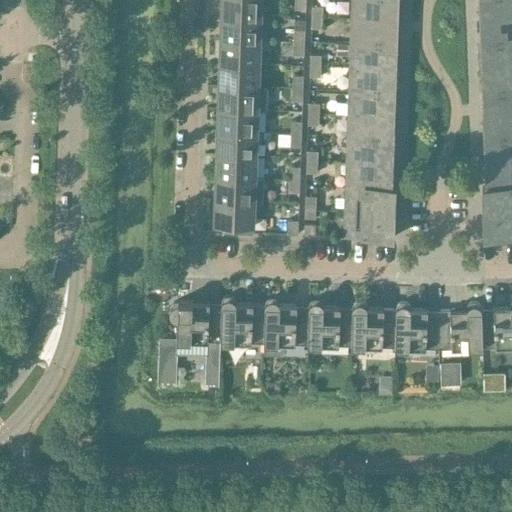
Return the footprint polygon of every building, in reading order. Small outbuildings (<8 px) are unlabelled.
[(259,17),(259,0),(221,0),(221,15),(259,17)] [(305,9),(305,0),(294,0),(294,8),(305,9)] [(511,26),(511,0),(478,2),(479,28),(511,26)] [(396,28),(397,6),(352,4),(351,27),(396,28)] [(322,6),(311,5),(311,16),(321,17),(322,6)] [(258,40),(259,17),(221,15),(221,38),(258,40)] [(321,28),(321,17),(311,16),(310,27),(321,28)] [(511,51),(511,26),(479,28),(480,53),(511,51)] [(395,53),(396,28),(351,27),(350,52),(395,53)] [(304,41),(304,29),(293,28),(293,41),(304,41)] [(257,63),(258,40),(221,38),(220,61),(257,63)] [(303,54),(304,41),(293,41),(292,54),(303,54)] [(511,75),(511,51),(480,53),(481,77),(511,75)] [(394,81),(395,53),(350,52),(349,79),(394,81)] [(320,54),(309,53),(309,65),(320,65),(320,54)] [(256,86),(257,63),(220,61),(219,84),(256,86)] [(319,76),(320,65),(309,65),(309,75),(319,76)] [(302,87),(303,74),(292,74),(291,87),(302,87)] [(511,100),(511,75),(481,77),(482,102),(511,100)] [(393,106),(394,81),(349,79),(348,105),(393,106)] [(266,86),(256,86),(219,84),(218,107),(256,108),(265,109),(266,86)] [(302,100),(302,87),(291,87),(291,100),(302,100)] [(511,126),(511,100),(482,102),(483,127),(511,126)] [(319,102),(308,102),(307,113),(318,113),(319,102)] [(392,130),(393,106),(348,105),(347,128),(392,130)] [(255,131),(256,108),(218,107),(217,130),(255,131)] [(318,124),(318,113),(307,113),(307,124),(318,124)] [(301,133),(301,120),(290,120),(290,132),(301,133)] [(511,150),(511,126),(483,127),(484,152),(511,150)] [(392,155),(392,130),(347,128),(347,154),(392,155)] [(255,132),(255,131),(217,130),(217,153),(254,154),(254,143),(260,143),(260,132),(255,132)] [(300,146),(301,133),(290,132),(289,145),(300,146)] [(317,150),(306,150),(306,161),(316,161),(317,150)] [(511,173),(511,150),(484,152),(484,175),(511,173)] [(253,177),(254,154),(217,153),(216,175),(253,177)] [(391,180),(392,155),(347,154),(346,178),(391,180)] [(316,172),(316,161),(306,161),(305,172),(316,172)] [(299,178),(299,165),(289,165),(288,178),(299,178)] [(511,195),(511,173),(484,175),(485,186),(481,186),(482,196),(511,195)] [(263,177),(253,177),(216,175),(215,198),(252,199),(262,200),(263,177)] [(299,191),(299,178),(288,178),(288,191),(299,191)] [(394,196),(394,186),(391,186),(391,180),(346,178),(345,195),(394,196)] [(315,195),(304,195),(304,206),(315,206),(315,195)] [(393,213),(394,196),(345,195),(345,211),(393,213)] [(511,212),(511,195),(482,196),(482,213),(511,212)] [(251,232),(252,199),(215,198),(214,222),(231,223),(231,231),(251,232)] [(315,217),(315,206),(304,206),(304,217),(315,217)] [(392,237),(393,213),(345,211),(344,235),(392,237)] [(511,235),(511,212),(482,213),(483,237),(511,235)] [(297,233),(297,219),(287,219),(286,233),(297,233)] [(314,234),(314,223),(303,223),(303,234),(314,234)] [(263,341),(264,303),(235,302),(235,300),(234,299),(234,297),(233,296),(231,295),(230,295),(229,294),(227,294),(226,294),(224,295),(223,296),(222,297),(221,298),(220,299),(220,301),(219,340),(263,341)] [(307,343),(307,304),(278,303),(278,301),(278,300),(277,299),(276,298),(275,297),(273,296),(272,296),(271,296),(269,296),(268,297),(266,297),(265,298),(265,300),(264,301),(264,303),(263,341),(263,353),(264,353),(279,354),(283,351),(283,342),(307,343)] [(350,344),(351,306),(322,305),(322,303),(322,302),(321,301),(320,299),(319,298),(318,298),(316,297),(315,297),(314,297),(312,297),(311,298),(310,299),(309,300),(308,301),(308,303),(307,304),(307,343),(350,344)] [(394,346),(395,307),(366,306),(366,305),(365,303),(364,302),(363,301),(362,300),(361,299),(359,299),(358,299),(356,299),(355,300),(354,300),(353,302),(352,303),(351,304),(351,306),(350,344),(394,346)] [(219,340),(220,301),(177,300),(175,300),(174,300),(173,301),(171,302),(171,303),(170,304),(169,306),(169,307),(169,308),(170,310),(170,311),(171,312),(172,313),(173,314),(175,314),(176,315),(175,338),(219,340)] [(437,347),(437,309),(409,308),(409,306),(409,305),(408,304),(407,302),(406,302),(404,301),(403,301),(401,300),(400,301),(399,301),(397,302),(396,303),(395,304),(395,306),(395,307),(394,346),(437,347)] [(481,346),(480,307),(480,306),(479,304),(479,303),(478,302),(476,301),(475,301),(473,300),(472,300),(470,301),(469,301),(468,302),(467,304),(466,305),(466,306),(466,308),(437,309),(437,347),(481,346)] [(511,344),(511,300),(511,301),(510,302),(510,304),(509,305),(509,306),(480,307),(481,346),(511,344)] [(508,388),(507,371),(487,371),(487,389),(508,388)]
